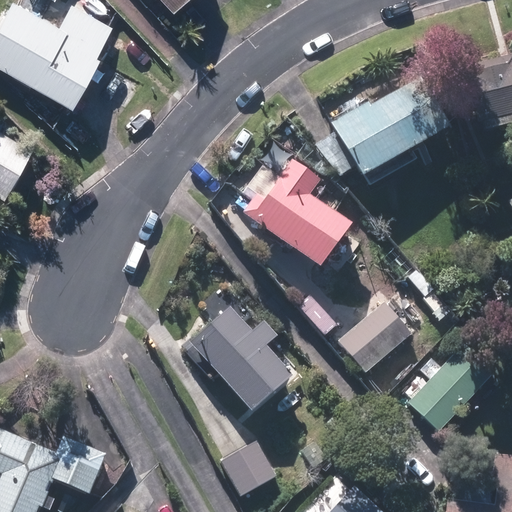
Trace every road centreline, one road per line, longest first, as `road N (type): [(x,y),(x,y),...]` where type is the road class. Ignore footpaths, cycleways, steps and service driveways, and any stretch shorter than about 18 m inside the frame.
road 1 (residential): [(73,300),(117,207),(173,143),(290,42),(363,0)]
road 2 (unknown): [(96,352),(190,511)]
